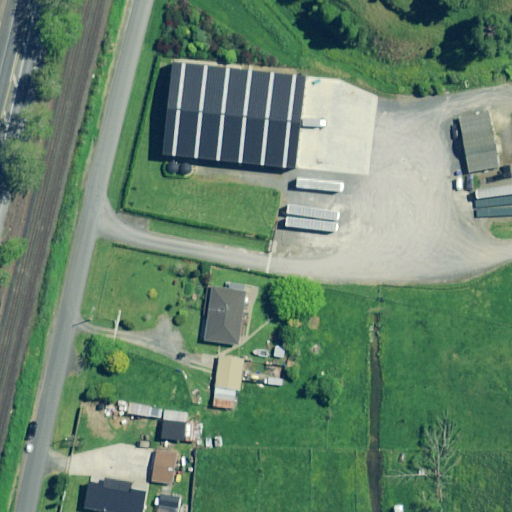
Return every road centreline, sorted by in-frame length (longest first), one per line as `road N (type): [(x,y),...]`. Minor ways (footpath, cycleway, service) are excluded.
road 1 (unclassified): [(24,511),(99,163),(144,0)]
road 2 (secondary): [(0,123),(32,0)]
